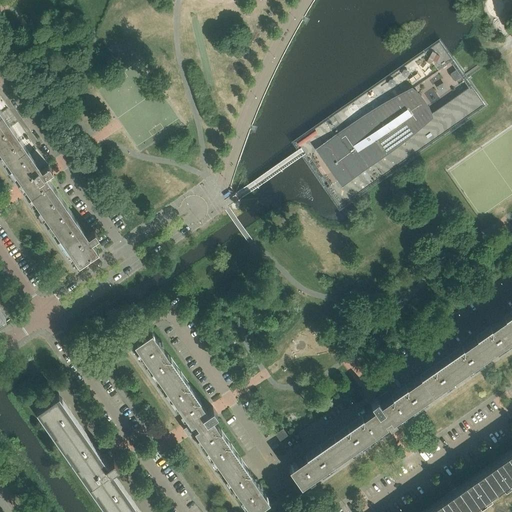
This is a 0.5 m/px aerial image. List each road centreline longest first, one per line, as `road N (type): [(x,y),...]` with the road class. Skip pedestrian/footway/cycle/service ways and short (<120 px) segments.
road 1 (residential): [(43,314),(190,220),(193,209),(184,209),(54,297)]
road 2 (residential): [(181,511),(43,314)]
road 3 (residential): [(365,511),(511,409)]
